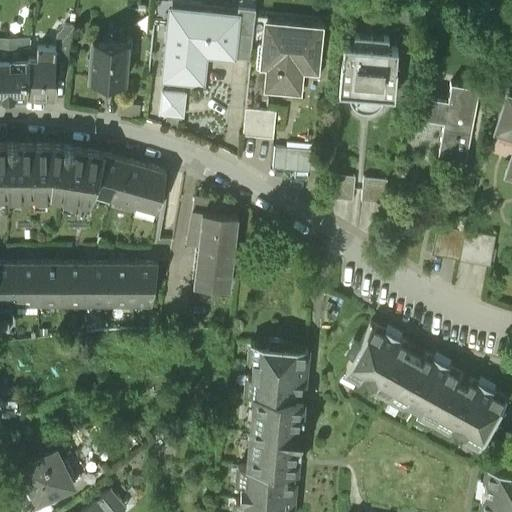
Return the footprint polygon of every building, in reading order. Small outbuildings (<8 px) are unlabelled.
[(170,20),(171,20),(173,3),(154,1),(152,23),(169,25),(170,20)] [(253,30),(254,18),(255,9),(239,8),(238,15),(239,16),(237,31),(252,33),(253,30)] [(239,16),(238,15),(202,12),(201,23),(171,20),(170,20),(169,25),(163,79),(199,83),(202,54),(234,57),(237,31),(239,16)] [(264,31),(265,23),(266,19),(254,18),(253,30),(264,31)] [(289,26),(265,23),(264,31),(263,48),(271,49),(269,66),(268,66),(265,89),(298,92),(301,65),(317,67),(320,34),(288,31),(289,26)] [(252,33),(237,31),(234,57),(249,59),(252,33)] [(0,95),(24,95),(27,59),(30,39),(0,39),(0,95)] [(350,80),(349,94),(349,97),(349,100),(350,102),(351,106),(354,108),(357,111),(359,112),(362,114),(366,114),(370,113),(373,112),(376,110),(378,108),(381,105),(383,101),(383,98),(384,84),(395,85),(397,71),(395,71),(397,51),(388,50),(388,42),(354,39),(354,47),(343,46),(341,65),(340,65),(339,79),(350,80)] [(126,46),(91,43),(88,79),(123,82),(126,46)] [(36,59),(27,59),(24,95),(53,96),(54,49),(36,48),(36,59)] [(350,80),(339,79),(338,94),(349,94),(350,80)] [(448,100),(420,95),(416,117),(443,122),(437,157),(464,163),(479,88),(451,83),(448,100)] [(395,85),(384,84),(383,98),(394,99),(395,85)] [(187,113),(188,87),(161,86),(160,112),(187,113)] [(508,95),(496,133),(499,133),(500,129),(511,133),(511,165),(508,177),(511,178),(511,176),(511,98),(509,98),(510,96),(508,95)] [(246,108),(244,133),(273,136),(276,111),(246,108)] [(0,194),(50,195),(55,144),(0,144),(0,194)] [(92,193),(103,153),(55,144),(50,195),(89,202),(92,193)] [(284,170),(286,147),(274,146),(272,169),(284,170)] [(321,150),(286,147),(284,170),(319,173),(321,150)] [(113,199),(124,159),(103,153),(92,193),(113,199)] [(135,205),(146,165),(124,159),(113,199),(135,205)] [(158,212),(165,170),(146,165),(135,205),(158,212)] [(354,178),(331,176),(329,199),(352,201),(354,178)] [(386,181),(362,179),(361,202),(385,204),(386,181)] [(226,202),(192,198),(187,239),(199,241),(194,282),(190,282),(190,284),(228,289),(229,286),(225,286),(232,230),(235,230),(237,214),(226,213),(228,200),(226,199),(226,202)] [(465,230),(438,225),(433,254),(459,260),(465,230)] [(465,230),(459,260),(491,266),(497,236),(465,230)] [(0,262),(0,302),(14,303),(14,263),(0,262)] [(37,263),(14,263),(14,303),(37,303),(37,263)] [(37,263),(37,303),(62,304),(62,263),(37,263)] [(62,263),(62,304),(86,304),(86,263),(62,263)] [(86,263),(86,304),(108,304),(108,264),(86,263)] [(108,264),(108,304),(132,304),(132,264),(108,264)] [(132,304),(150,304),(156,264),(132,264),(132,304)] [(359,342),(352,339),(346,351),(351,354),(342,372),(359,381),(361,377),(374,384),(371,388),(388,397),(412,354),(404,349),(408,341),(371,321),(359,342)] [(269,342),(251,340),(249,359),(253,359),(252,373),(247,373),(245,392),(256,393),(248,465),(287,469),(294,470),(296,451),(300,451),(304,414),(300,414),(302,395),(295,394),(295,386),(303,387),(307,346),(284,343),(284,338),(270,336),(269,342)] [(421,358),(412,354),(388,397),(403,406),(405,402),(419,409),(417,413),(433,422),(457,379),(461,372),(424,351),(421,358)] [(465,384),(457,379),(433,422),(449,431),(451,428),(464,435),(462,438),(479,448),(488,431),(493,434),(500,421),(495,418),(507,397),(470,376),(465,384)] [(17,402),(0,400),(0,404),(0,405),(0,409),(1,413),(16,414),(17,402)] [(36,500),(45,497),(46,498),(48,499),(50,500),(52,499),(54,498),(55,497),(56,496),(56,494),(56,492),(66,487),(74,483),(73,481),(69,474),(75,471),(67,455),(61,457),(57,448),(20,465),(25,474),(21,476),(29,492),(32,491),(36,500)] [(99,462),(73,481),(74,483),(66,487),(76,498),(108,474),(99,462)] [(510,469),(486,465),(479,507),(487,509),(486,511),(511,511),(511,462),(510,469)] [(287,469),(248,465),(239,464),(237,482),(241,482),(239,497),(235,497),(233,511),(290,511),(294,478),(286,477),(287,469)] [(106,511),(104,509),(107,510),(122,498),(111,486),(79,511),(106,511)]
